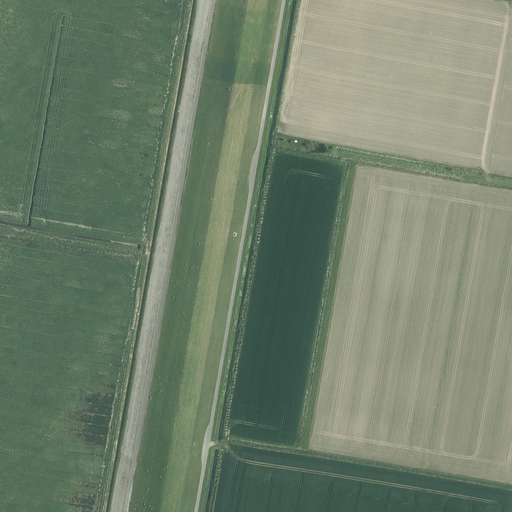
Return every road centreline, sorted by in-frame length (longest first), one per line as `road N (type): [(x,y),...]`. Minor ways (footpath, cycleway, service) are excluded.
road 1 (track): [(218,0),(127,511)]
road 2 (track): [(196,511),(284,0)]
road 3 (track): [(511,184),(276,142)]
